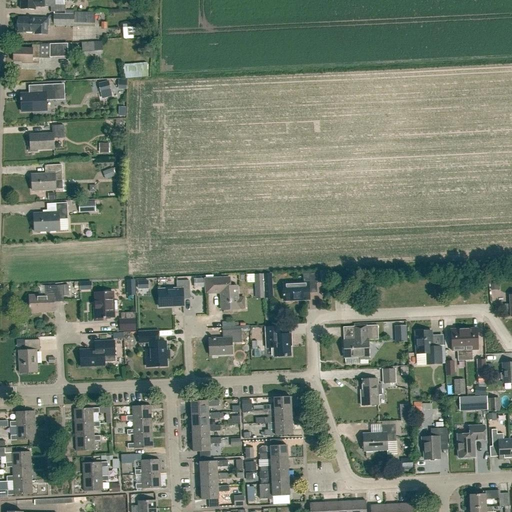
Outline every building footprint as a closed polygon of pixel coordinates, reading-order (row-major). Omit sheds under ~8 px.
[(21,0),(21,10),(35,10),(35,7),(51,8),(51,13),(65,12),(65,4),(55,5),(55,0),(21,0)] [(93,27),(94,12),(73,12),(73,14),(52,14),(52,26),(73,26),(73,27),(93,27)] [(47,34),(47,29),(47,19),(18,18),(18,23),(18,32),(21,32),(34,32),(34,34),(47,34)] [(142,35),(142,24),(127,24),(128,36),(142,35)] [(81,55),(102,54),(101,41),(80,43),(81,55)] [(73,44),(50,44),(50,46),(50,56),(50,57),(68,57),(68,52),(73,52),(73,44)] [(39,55),(39,46),(32,45),(32,48),(14,48),(13,62),(22,62),(22,63),(32,64),(33,58),(39,58),(39,55)] [(150,76),(149,63),(129,64),(129,77),(150,76)] [(120,89),(129,89),(128,79),(119,80),(120,89)] [(101,99),(111,96),(107,81),(97,83),(101,99)] [(33,111),(46,111),(46,100),(64,100),(63,85),(42,86),(42,93),(21,94),(22,111),(33,111)] [(29,152),(37,151),(37,150),(54,149),(54,138),(65,138),(64,126),(52,126),(53,134),(30,135),(30,143),(28,143),(29,152)] [(32,191),(55,190),(55,181),(62,180),(61,165),(47,165),(47,174),(31,175),(32,191)] [(104,179),(114,175),(111,168),(101,172),(104,179)] [(78,213),(94,212),(94,201),(78,202),(78,213)] [(34,232),(59,230),(59,219),(68,219),(67,203),(56,203),(56,213),(33,214),(34,232)] [(319,282),(328,282),(327,270),(318,270),(319,282)] [(263,291),(263,298),(272,298),(271,273),(262,274),(263,291)] [(283,301),(308,299),(308,292),(316,292),(315,273),(302,274),(303,283),(282,284),(283,301)] [(254,292),(263,291),(262,274),(253,274),(254,292)] [(227,286),(226,278),(205,279),(206,293),(220,293),(221,310),(223,310),(223,312),(229,312),(229,309),(238,309),(238,308),(244,308),(243,297),(237,297),(237,286),(227,286)] [(203,279),(194,279),(194,287),(203,287),(203,279)] [(190,299),(189,281),(176,281),(177,289),(158,290),(159,307),(182,306),(182,298),(188,298),(188,299),(190,299)] [(79,290),(91,290),(91,282),(79,282),(79,290)] [(54,302),(63,301),(63,296),(69,295),(68,285),(63,285),(46,286),(47,295),(41,295),(29,296),(30,312),(54,311),(54,302)] [(105,319),(105,318),(113,317),(112,292),(95,293),(96,302),(95,302),(95,308),(94,308),(95,320),(102,320),(102,318),(103,318),(103,319),(105,319)] [(135,331),(134,318),(118,319),(119,331),(135,331)] [(378,340),(377,326),(354,327),(354,337),(355,337),(355,340),(353,341),(353,340),(343,341),(344,358),(359,357),(359,360),(368,359),(367,340),(378,340)] [(395,327),(395,338),(406,338),(406,326),(395,327)] [(279,335),(279,327),(265,328),(266,348),(273,347),(274,357),(284,356),(284,357),(286,357),(286,356),(290,356),(290,343),(291,343),(290,334),(279,335)] [(241,342),(240,329),(226,330),(227,330),(228,338),(208,339),(209,355),(232,354),(231,342),(235,342),(235,343),(241,342)] [(458,361),(465,361),(464,329),(451,330),(452,351),(457,350),(458,361)] [(464,329),(465,361),(473,360),(472,350),(478,349),(477,329),(464,329)] [(158,342),(158,331),(138,331),(139,343),(149,343),(149,349),(145,350),(146,366),(150,366),(150,367),(167,366),(165,341),(158,342)] [(432,347),(431,331),(415,332),(416,354),(427,353),(427,364),(441,364),(440,347),(432,347)] [(40,350),(39,339),(24,340),(24,347),(27,347),(27,350),(19,351),(19,373),(37,372),(36,350),(40,350)] [(80,366),(104,365),(104,362),(115,362),(114,341),(94,342),(95,350),(79,350),(80,366)] [(260,357),(260,349),(257,349),(257,341),(252,341),(252,349),(254,349),(255,357),(260,357)] [(484,374),(484,359),(476,360),(476,374),(478,374),(484,374)] [(445,375),(453,375),(453,361),(444,361),(445,375)] [(511,362),(502,363),(503,383),(511,382),(511,362)] [(382,383),(394,383),(394,369),(381,369),(382,383)] [(378,405),(377,379),(362,380),(362,382),(361,382),(361,385),(362,385),(362,394),(360,394),(361,406),(378,405)] [(453,395),(464,394),(463,379),(453,380),(453,395)] [(476,395),(485,396),(486,387),(477,386),(476,395)] [(446,393),(443,387),(435,392),(438,397),(446,393)] [(274,411),(291,410),(290,397),(273,398),(274,405),(262,405),(263,411),(274,411)] [(459,398),(460,411),(487,410),(487,397),(459,398)] [(488,412),(499,412),(499,398),(487,399),(488,412)] [(208,413),(207,407),(218,406),(218,400),(190,402),(191,415),(208,413)] [(242,401),(243,411),(251,411),(251,401),(242,401)] [(413,402),(414,411),(421,411),(421,402),(413,402)] [(133,421),(151,420),(150,406),(132,407),(133,416),(126,416),(126,421),(133,421)] [(74,423),(93,422),(93,413),(99,413),(98,408),(92,408),(74,409),(74,423)] [(98,408),(99,413),(106,413),(106,424),(110,424),(109,408),(98,408)] [(274,423),(291,422),(291,410),(274,411),(274,417),(263,418),(255,418),(255,424),(274,423)] [(16,426),(35,425),(34,411),(16,412),(16,421),(10,421),(10,426),(16,426)] [(208,413),(191,415),(191,427),(208,426),(208,419),(221,418),(222,417),(222,415),(221,413),(218,413),(218,412),(208,413)] [(227,419),(228,424),(240,424),(239,416),(231,416),(231,419),(227,419)] [(127,435),(134,435),(152,434),(151,420),(133,421),(133,430),(127,430),(127,435)] [(75,437),(94,436),(93,427),(99,427),(99,422),(93,422),(74,423),(75,437)] [(291,422),(274,423),(274,430),(263,430),(264,436),(292,435),(291,422)] [(35,425),(16,426),(17,435),(10,435),(11,441),(17,440),(35,440),(35,425)] [(209,438),(209,432),(219,431),(219,425),(208,426),(191,427),(192,440),(209,438)] [(395,439),(395,425),(381,426),(381,427),(382,434),(362,434),(363,451),(386,450),(386,439),(395,439)] [(458,458),(466,458),(474,457),(474,440),(485,440),(484,426),(469,427),(470,434),(457,435),(458,458)] [(440,459),(439,443),(447,443),(446,428),(431,429),(431,437),(422,438),(422,447),(424,447),(424,460),(440,459)] [(510,459),(509,439),(503,440),(503,434),(497,434),(496,430),(491,430),(492,446),(498,446),(499,460),(510,459)] [(152,434),(134,435),(134,444),(127,444),(128,449),(134,449),(135,449),(152,448),(152,434)] [(94,436),(75,437),(76,451),(94,450),(94,441),(100,441),(100,436),(94,436)] [(209,438),(192,440),(193,452),(210,451),(209,444),(220,444),(220,438),(209,438)] [(270,459),(287,458),(286,445),(269,446),(269,453),(258,454),(259,460),(270,459)] [(12,467),(31,466),(30,452),(12,453),(12,462),(6,462),(6,467),(12,467)] [(121,456),(122,464),(132,463),(131,455),(121,456)] [(259,472),(287,471),(287,458),(270,459),(270,466),(259,466),(259,472)] [(403,466),(412,466),(411,458),(403,459),(403,466)] [(233,460),(234,469),(241,468),(241,459),(233,460)] [(141,475),(160,474),(159,460),(141,461),(141,470),(135,470),(135,475),(141,475)] [(200,475),(217,474),(216,468),(227,467),(227,461),(199,462),(200,475)] [(83,477),(101,476),(101,467),(107,467),(107,462),(101,462),(82,463),(83,477)] [(13,481),(31,480),(31,466),(12,467),(13,476),(6,476),(7,481),(13,481)] [(260,484),(271,484),(288,483),(287,471),(259,472),(260,484)] [(200,487),(217,486),(217,480),(228,480),(228,473),(217,474),(200,475),(200,487)] [(160,474),(141,475),(142,484),(135,484),(136,489),(142,489),(160,488),(160,474)] [(101,476),(83,477),(84,492),(102,491),(102,481),(108,481),(108,477),(108,476),(101,476)] [(31,480),(13,481),(14,490),(7,490),(7,495),(14,495),(32,494),(31,480)] [(288,483),(271,484),(271,491),(261,491),(261,497),(289,496),(288,483)] [(217,486),(200,487),(201,500),(218,499),(218,492),(229,492),(228,486),(217,486)] [(499,507),(509,506),(508,493),(498,494),(499,507)] [(469,508),(486,507),(485,494),(469,495),(469,508)] [(244,506),(244,495),(234,496),(234,506),(244,506)] [(131,506),(131,510),(156,509),(155,500),(144,501),(138,501),(138,506),(131,506)] [(351,502),(351,511),(365,511),(365,501),(351,502)] [(337,511),(337,502),(323,503),(323,511),(337,511)] [(351,511),(351,502),(337,502),(337,511),(351,511)] [(323,511),(323,503),(309,503),(309,511),(323,511)] [(398,511),(412,511),(412,503),(398,504),(398,511)]
